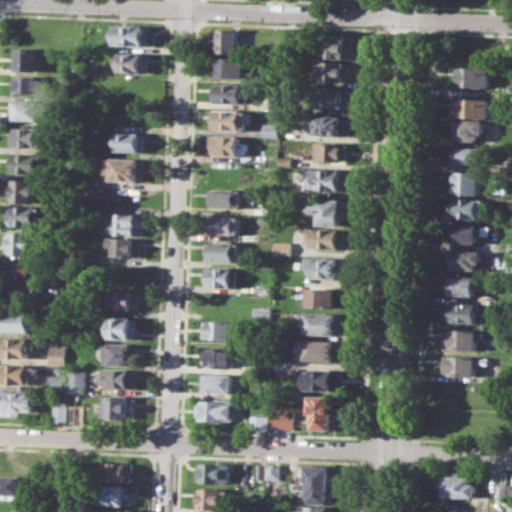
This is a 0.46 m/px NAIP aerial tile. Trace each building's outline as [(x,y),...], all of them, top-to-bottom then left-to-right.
[(117,24),(153,25),(152,44),(117,44),(117,24)] [(222,28),(242,28),(241,53),(220,52),(221,45),(215,45),(216,35),(221,35),(222,28)] [(322,35),(353,36),(353,59),(321,58),(322,35)] [(456,37),(490,39),(489,65),(455,63),(456,37)] [(13,70),(40,71),(41,48),(14,47),(13,70)] [(122,53),(152,54),(151,71),(121,70),(122,53)] [(215,58),(249,59),(249,77),(214,76),(215,58)] [(319,62),(351,63),(350,81),(318,80),(319,62)] [(457,67),(492,69),(491,87),(456,85),(457,67)] [(13,93),(43,93),(43,76),(13,75),(13,93)] [(215,84),(249,85),(248,102),(214,101),(215,84)] [(314,87),(351,88),(350,107),(313,105),(314,87)] [(455,97),(489,99),(488,117),(455,116),(455,97)] [(11,119),(40,120),(41,101),(12,100),(11,119)] [(119,106),(150,107),(149,127),(118,126),(118,122),(114,122),(114,111),(119,111),(119,106)] [(212,109),(250,110),(250,128),(211,127),(212,109)] [(317,115),(351,116),(350,135),(316,134),(317,115)] [(453,120),(485,121),(485,141),(452,140),(453,120)] [(264,123),(280,123),(280,137),(264,137),(264,123)] [(11,144),(46,146),(47,128),(11,127),(11,144)] [(116,131),(148,132),(147,151),(116,150),(116,131)] [(213,136),(244,137),(243,142),(250,143),(249,154),(212,153),(213,136)] [(318,142),(350,144),(350,162),(318,161),(318,142)] [(459,147),(487,148),(486,167),(453,166),(453,157),(459,157),(459,147)] [(9,172),(44,173),(44,153),(10,153),(9,172)] [(108,158),(147,159),(147,181),(112,180),(112,173),(108,173),(108,158)] [(309,169),(349,170),(348,190),(308,189),(309,169)] [(452,172),(484,172),(483,195),(456,194),(456,184),(451,184),(452,172)] [(7,200),(36,201),(37,192),(41,192),(42,179),(8,178),(7,200)] [(210,189),(244,190),(244,207),(209,206),(210,189)] [(456,197),(487,198),(486,211),(480,211),(480,219),(449,218),(449,206),(456,206),(456,197)] [(308,198),(349,199),(349,218),(343,218),(343,225),(318,225),(318,213),(307,213),(308,198)] [(7,224),(41,225),(41,206),(8,205),(7,224)] [(101,232),(101,223),(109,223),(110,218),(119,219),(119,212),(147,214),(146,235),(101,232)] [(208,216),(243,216),(243,234),(214,233),(214,230),(207,229),(208,216)] [(448,223),(491,224),(490,235),(478,234),(477,243),(448,242),(448,223)] [(309,228),(348,229),(347,249),(312,248),(312,240),(309,240),(309,228)] [(6,251),(11,251),(11,255),(35,255),(35,244),(38,244),(38,232),(6,232),(6,251)] [(111,236),(144,238),(143,257),(115,256),(116,248),(111,248),(111,236)] [(208,244),(213,244),(213,240),(238,241),(238,243),(242,243),(242,257),(237,256),(237,261),(213,260),(213,257),(208,257),(208,244)] [(275,240),(293,240),(293,256),(275,255),(275,240)] [(449,249),(482,250),(482,263),(477,263),(477,269),(449,268),(449,249)] [(308,256),(348,258),(347,279),(312,277),(313,269),(308,268),(308,256)] [(503,259),(511,259),(511,272),(503,272),(503,259)] [(7,279),(36,279),(36,260),(7,260),(7,279)] [(205,267),(238,268),(237,286),(205,285),(205,267)] [(448,275),(482,277),(482,288),(475,287),(475,294),(447,293),(448,275)] [(59,279),(73,280),(73,294),(58,294),(59,279)] [(257,284),(274,284),(274,295),(257,294),(257,284)] [(5,303),(33,303),(34,286),(5,286),(5,303)] [(309,287),(346,288),(345,308),(308,307),(309,287)] [(114,290),(141,291),(140,309),(113,308),(114,290)] [(447,303),(478,304),(478,321),(446,320),(447,303)] [(254,307),(273,307),(273,320),(254,320),(254,307)] [(4,330),(33,330),(33,311),(4,311),(4,330)] [(308,312),(346,314),(345,335),(307,333),(308,312)] [(113,316),(140,317),(140,339),(107,338),(108,320),(112,320),(113,316)] [(204,320),(236,321),(236,339),(203,338),(204,320)] [(444,328),(483,329),(483,340),(477,340),(477,350),(443,348),(444,328)] [(2,354),(32,354),(33,339),(3,338),(2,354)] [(307,339),(345,341),(344,360),(306,359),(307,339)] [(106,343),(140,344),(140,364),(105,363),(106,343)] [(53,346),(69,346),(68,366),(52,365),(53,346)] [(204,348),(241,349),(240,359),(235,359),(234,368),(208,367),(208,360),(204,360),(204,348)] [(252,354),(270,354),(269,373),(252,373),(252,354)] [(445,355),(490,357),(490,367),(476,367),(476,376),(444,374),(445,355)] [(2,365),(1,381),(36,382),(36,366),(2,365)] [(105,368),(139,369),(138,388),(109,387),(109,383),(104,383),(105,368)] [(305,372),(311,372),(311,369),(341,369),(341,389),(305,388),(305,372)] [(71,370),(89,371),(88,393),(70,392),(71,370)] [(50,374),(67,375),(66,391),(50,391),(50,374)] [(202,374),(235,375),(235,392),(202,391),(202,374)] [(0,389),(0,414),(22,415),(22,410),(35,410),(36,390),(0,389)] [(311,393),(338,394),(337,430),(313,429),(314,413),(310,413),(311,393)] [(110,395),(138,396),(137,419),(105,418),(105,401),(110,401),(110,395)] [(201,399),(236,400),(236,420),(200,419),(201,399)] [(56,401),(70,402),(69,422),(55,421),(56,401)] [(72,407),(86,407),(85,422),(72,422),(72,407)] [(272,408),(295,408),(295,428),(272,428),(272,408)] [(252,412),(261,412),(260,415),(269,416),(268,429),(251,428),(252,412)] [(104,461),(135,463),(134,481),(103,480),(104,461)] [(199,462),(232,464),(231,483),(198,481),(199,462)] [(258,463),(267,463),(267,479),(257,479),(258,463)] [(267,463),(283,464),(282,480),(267,479),(267,463)] [(307,465),(334,466),(332,503),(310,502),(310,496),(306,496),(307,465)] [(440,470),(467,471),(467,475),(473,476),(473,483),(477,483),(477,496),(445,496),(445,486),(439,485),(440,470)] [(0,474),(26,476),(25,495),(0,494),(0,474)] [(103,483),(129,485),(129,491),(136,491),(135,500),(128,500),(128,504),(102,503),(103,483)] [(498,483),(507,483),(507,498),(498,498),(498,483)] [(198,488),(232,489),(231,509),(198,508),(198,488)]
